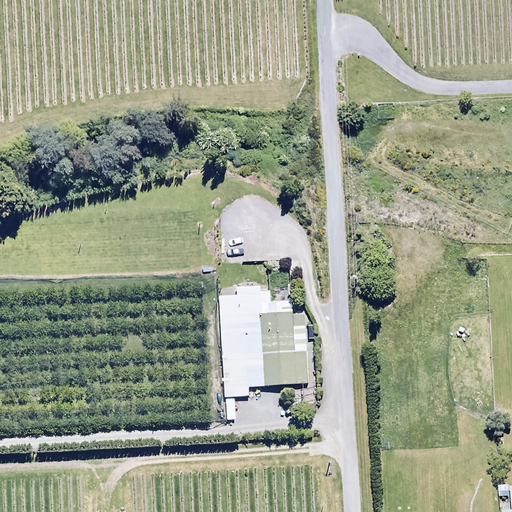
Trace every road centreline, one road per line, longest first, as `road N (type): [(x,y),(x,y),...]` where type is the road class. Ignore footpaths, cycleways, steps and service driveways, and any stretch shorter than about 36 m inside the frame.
road 1 (unclassified): [(323,0),(349,511)]
road 2 (track): [(511,88),(445,87),(409,77),(355,36),(324,35)]
